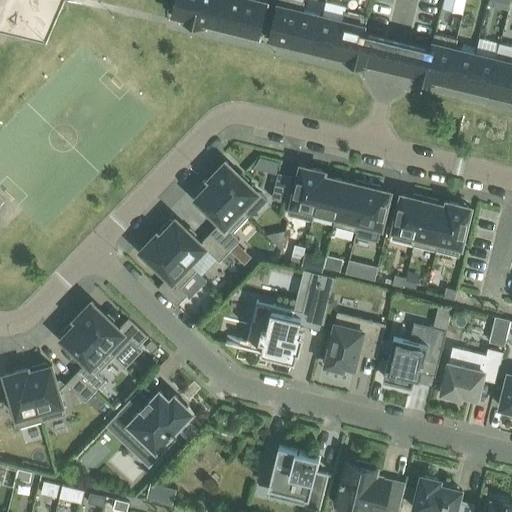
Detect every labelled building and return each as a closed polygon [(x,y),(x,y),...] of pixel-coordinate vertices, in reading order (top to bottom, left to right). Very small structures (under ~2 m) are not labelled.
[(194,23),(199,0),(175,0),(173,14),(183,16),(182,20),(194,23)] [(216,24),(221,0),(199,0),(194,23),(205,26),(206,22),(216,24)] [(235,33),(243,0),(221,0),(216,24),(226,27),(225,30),(235,33)] [(260,0),(243,0),(235,33),(246,35),(247,32),(258,35),(266,1),(260,0)] [(279,0),(270,38),(281,40),(280,44),(291,47),(301,10),(302,10),(304,1),(300,0),(279,0)] [(464,9),(466,0),(446,0),(445,5),(464,9)] [(301,10),(291,47),(303,49),(304,46),(314,48),(322,15),(302,10),(301,10)] [(343,20),(335,54),(345,56),(344,59),(356,62),(360,43),(361,43),(363,31),(367,16),(366,16),(344,11),(342,20),(343,20)] [(322,15),(314,48),(335,54),(343,20),(342,20),(322,15)] [(360,43),(356,62),(367,65),(368,62),(376,64),(390,67),(397,40),(385,37),(366,32),(363,31),(361,43),(360,43)] [(436,78),(446,81),(454,47),(456,38),(435,33),(431,48),(428,60),(424,79),(435,82),(436,78)] [(412,76),(424,79),(428,60),(431,48),(428,47),(397,40),(390,67),(413,73),(412,76)] [(497,58),(488,95),(499,98),(500,94),(511,97),(511,92),(511,45),(500,42),(496,58),(497,58)] [(454,47),(446,81),(467,86),(475,53),(455,48),(454,47)] [(476,92),(488,95),(497,58),(496,58),(475,53),(467,86),(477,88),(476,92)] [(226,161),(208,179),(211,181),(241,210),(242,208),(258,191),(226,161)] [(325,171),(310,167),(304,165),(301,165),(300,166),(300,169),(289,214),(313,220),(315,211),(324,174),(325,171)] [(292,175),(278,172),(272,197),(286,201),(292,175)] [(344,179),(324,174),(315,211),(335,216),(344,179)] [(344,179),(335,216),(333,225),(356,230),(368,182),(355,179),(355,182),(344,179)] [(198,194),(195,198),(220,222),(210,232),(229,250),(237,242),(240,239),(232,232),(249,215),(242,208),(241,210),(211,181),(209,183),(206,181),(196,192),(198,194)] [(368,182),(356,230),(356,231),(355,235),(378,241),(381,227),(390,191),(380,188),(380,185),(368,182)] [(414,245),(425,196),(413,193),(412,196),(402,193),(391,239),(414,245)] [(438,199),(425,196),(414,245),(435,250),(446,204),(437,202),(438,199)] [(470,210),(470,208),(471,206),(468,206),(461,204),(447,200),(446,204),(435,250),(459,256),(470,210)] [(162,232),(160,235),(190,263),(205,247),(219,260),(229,250),(210,232),(201,242),(176,218),(173,221),(170,219),(159,230),(162,232)] [(196,270),(197,270),(190,263),(160,235),(157,232),(140,250),(168,276),(158,287),(177,305),(187,294),(180,287),(196,270)] [(303,258),(292,255),(289,265),(300,268),(303,258)] [(326,255),(324,267),(340,271),(343,259),(326,255)] [(348,263),(346,272),(357,275),(359,265),(348,263)] [(335,276),(322,273),(312,270),(306,298),(329,303),(335,276)] [(408,272),(405,286),(414,288),(418,274),(408,272)] [(395,274),(393,284),(404,287),(406,277),(395,274)] [(190,295),(198,305),(214,292),(207,282),(190,295)] [(446,287),(444,296),(454,299),(457,289),(446,287)] [(74,319),(77,321),(113,356),(130,339),(138,346),(148,335),(129,317),(119,327),(92,301),(74,319)] [(302,332),(304,325),(300,324),(301,317),(293,315),(295,309),(273,303),(268,324),(261,322),(260,326),(253,324),(254,321),(252,320),(247,339),(227,335),(226,341),(245,346),(277,354),(276,358),(295,363),(298,349),(300,349),(304,332),(302,332)] [(326,347),(329,348),(326,363),(343,368),(344,364),(355,366),(359,350),(364,351),(364,352),(378,356),(386,324),(338,312),(333,332),(330,331),(326,347)] [(77,370),(76,372),(95,390),(106,379),(98,372),(113,356),(77,321),(75,323),(72,321),(62,332),(64,334),(61,338),(86,362),(77,370)] [(392,342),(383,377),(413,385),(415,375),(421,376),(422,372),(436,375),(446,329),(414,321),(410,339),(394,335),(392,342)] [(482,377),(496,381),(503,351),(488,347),(487,354),(453,346),(442,392),(444,392),(443,397),(458,400),(459,396),(461,396),(462,393),(478,397),(482,377)] [(32,370),(29,371),(44,419),(66,413),(52,365),(47,366),(46,362),(31,366),(32,370)] [(44,419),(29,371),(28,367),(4,374),(19,426),(42,420),(44,419)] [(95,390),(76,372),(66,382),(85,401),(95,390)] [(500,406),(511,408),(511,372),(508,372),(500,406)] [(132,396),(117,412),(160,453),(176,437),(172,433),(175,430),(192,411),(175,394),(170,400),(160,390),(151,400),(150,399),(143,406),(132,396)] [(271,480),(269,487),(305,496),(307,497),(305,506),(320,510),(329,473),(316,470),(320,454),(316,454),(279,444),(270,479),(271,480)] [(347,461),(343,478),(342,477),(341,481),(342,481),(336,505),(363,511),(366,511),(368,509),(381,511),(398,511),(405,484),(375,476),(377,469),(370,467),(371,463),(355,459),(355,463),(347,461)] [(32,471),(18,468),(16,478),(30,481),(32,471)] [(422,474),(413,508),(431,511),(470,511),(472,504),(459,501),(461,489),(439,484),(440,479),(422,474)] [(56,496),(59,484),(44,480),(41,492),(56,496)] [(149,482),(145,497),(155,499),(159,484),(149,482)] [(63,485),(60,497),(80,502),(83,490),(63,485)] [(106,496),(106,495),(91,492),(88,502),(104,505),(106,496)] [(127,511),(129,501),(115,498),(113,508),(127,511)] [(489,500),(486,511),(511,511),(511,505),(510,505),(511,502),(495,498),(494,502),(489,500)]
